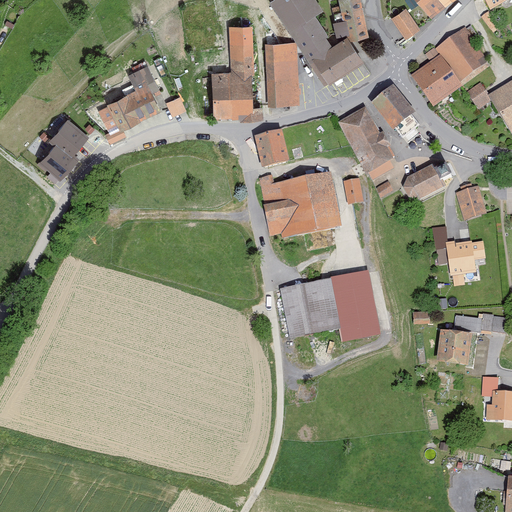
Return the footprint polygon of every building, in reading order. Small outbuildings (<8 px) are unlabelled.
[(315,0),(272,0),(325,80),(364,55),(351,35),(345,36),(345,32),(331,40),(311,9),(318,5),(315,0)] [(361,0),(339,0),(345,32),(345,36),(351,35),(367,32),(361,0)] [(438,0),(415,0),(430,19),(444,7),(438,0)] [(406,9),(392,20),(406,41),(421,30),(406,9)] [(488,11),(482,15),(491,29),(498,24),(488,11)] [(253,21),(228,22),(229,66),(211,67),(212,116),(252,115),(250,68),(254,68),(253,21)] [(436,47),(439,52),(460,83),(491,62),(467,26),(436,47)] [(296,38),(264,40),(267,102),(299,101),(296,38)] [(439,52),(410,72),(410,73),(433,105),(462,84),(460,83),(439,52)] [(148,62),(129,71),(135,85),(107,98),(120,126),(163,107),(156,93),(161,90),(148,62)] [(511,76),(488,91),(493,99),(511,130),(511,76)] [(493,99),(488,91),(481,80),(466,90),(479,108),(493,99)] [(414,110),(393,83),(371,100),(393,127),(395,125),(411,113),(414,110)] [(172,115),(187,109),(181,95),(166,101),(172,115)] [(392,155),(362,101),(335,116),(366,170),(369,169),(388,158),(392,155)] [(411,113),(395,125),(403,136),(420,123),(411,113)] [(52,140),(56,143),(73,156),(89,136),(68,119),(52,140)] [(124,135),(120,126),(106,132),(110,142),(124,135)] [(282,126),(254,133),(262,162),(289,156),(282,126)] [(56,143),(37,166),(45,173),(47,170),(62,182),(79,161),(73,156),(56,143)] [(388,158),(369,169),(376,179),(395,168),(388,158)] [(431,164),(408,177),(403,185),(410,196),(420,197),(444,184),(439,175),(450,170),(444,161),(433,167),(431,164)] [(332,167),(258,182),(269,235),(282,233),(283,236),(343,224),(332,167)] [(359,176),(342,179),(346,201),(363,198),(359,176)] [(389,180),(377,186),(382,196),(394,190),(389,180)] [(478,186),(457,192),(465,217),(486,211),(478,186)] [(470,237),(447,240),(451,273),(474,270),(470,237)] [(368,268),(279,286),(290,336),(339,326),(342,339),(381,331),(368,268)] [(429,309),(412,311),(414,323),(431,322),(429,309)] [(478,314),(456,313),(455,327),(505,331),(506,316),(494,315),(494,312),(478,311),(478,314)] [(469,330),(440,327),(437,357),(466,360),(469,330)] [(511,389),(493,388),(493,403),(487,402),(487,418),(511,418),(511,389)]
